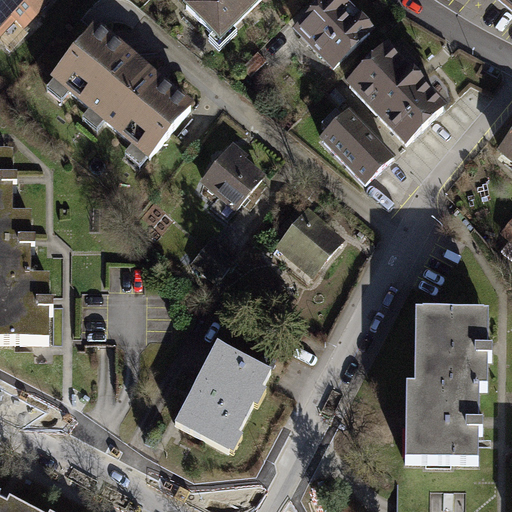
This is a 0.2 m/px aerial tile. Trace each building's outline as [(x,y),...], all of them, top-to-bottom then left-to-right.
[(0,0),(0,36),(16,19),(29,31),(57,0),(0,0)] [(190,0),(185,5),(224,45),(271,0),(190,0)] [(346,0),(328,0),(297,30),(339,73),(380,34),(346,0)] [(93,30),(52,81),(152,161),(193,111),(93,30)] [(395,46),(353,85),(413,149),(455,109),(395,46)] [(354,111),(324,138),(370,188),(399,161),(354,111)] [(511,131),(497,149),(511,162),(511,131)] [(235,147),(206,184),(240,212),(270,175),(235,147)] [(19,158),(0,158),(0,343),(56,343),(57,296),(57,280),(34,280),(34,234),(34,216),(18,216),(19,178),(19,158)] [(310,210),(277,251),(317,282),(349,241),(310,210)] [(511,220),(501,232),(511,242),(511,220)] [(215,238),(193,267),(218,286),(240,257),(215,238)] [(495,315),(420,318),(422,387),(409,388),(412,465),(488,462),(486,410),(485,391),(498,390),(496,343),(495,315)] [(201,373),(214,337),(193,330),(181,365),(201,373)] [(221,344),(179,425),(235,453),(277,373),(221,344)] [(40,511),(7,495),(0,491),(0,511),(40,511)]
